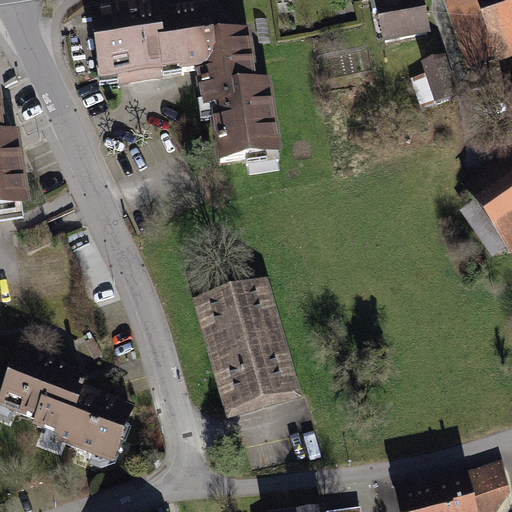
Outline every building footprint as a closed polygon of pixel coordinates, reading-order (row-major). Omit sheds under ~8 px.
[(419,0),(376,0),(386,42),(427,33),(419,0)] [(498,59),(477,0),(453,0),(448,2),(471,68),(498,59)] [(511,0),(477,0),(498,59),(511,53),(511,0)] [(154,9),(94,18),(102,72),(110,71),(112,79),(166,71),(165,65),(180,62),(212,58),(210,43),(205,14),(156,21),(154,9)] [(224,41),(210,43),(212,58),(180,62),(182,75),(198,72),(204,112),(213,110),(221,163),(252,158),(251,152),(277,148),(267,86),(255,88),(247,38),(224,41)] [(443,62),(424,68),(436,105),(455,99),(443,62)] [(15,138),(4,140),(0,140),(0,218),(22,215),(20,200),(25,199),(15,138)] [(511,168),(470,197),(508,251),(511,248),(511,168)] [(264,286),(199,305),(229,410),(294,391),(264,286)] [(72,375),(21,356),(4,400),(13,404),(11,410),(40,421),(38,427),(62,436),(60,442),(103,458),(106,452),(114,456),(131,412),(83,393),(84,390),(69,384),(72,375)] [(466,484),(403,500),(406,511),(490,511),(506,490),(501,467),(465,478),(466,484)]
